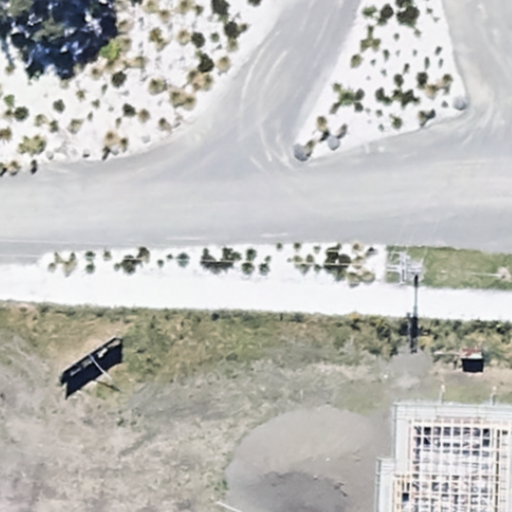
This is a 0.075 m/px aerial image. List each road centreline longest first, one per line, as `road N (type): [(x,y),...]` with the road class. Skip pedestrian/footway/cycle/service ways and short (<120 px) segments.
road 1 (track): [(0,198),(511,234)]
road 2 (track): [(428,0),(455,57),(511,95)]
